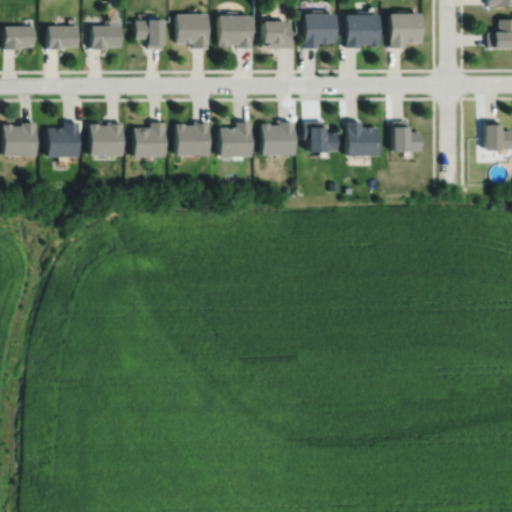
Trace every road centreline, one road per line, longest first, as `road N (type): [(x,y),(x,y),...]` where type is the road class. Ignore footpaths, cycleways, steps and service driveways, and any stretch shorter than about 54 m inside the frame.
road 1 (residential): [(0,83),(511,82)]
road 2 (residential): [(446,0),(447,189)]
